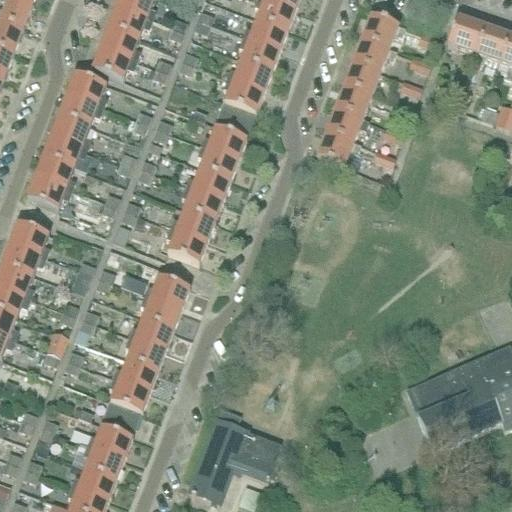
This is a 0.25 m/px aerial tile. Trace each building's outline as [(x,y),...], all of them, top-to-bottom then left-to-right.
[(32,10),(36,0),(10,0),(10,2),(32,10)] [(151,16),(155,3),(146,0),(120,0),(115,14),(152,28),(156,18),(151,16)] [(295,18),(301,0),(259,0),(258,3),(295,18)] [(0,28),(22,37),(32,10),(10,2),(4,19),(0,17),(0,28)] [(287,39),(295,18),(258,3),(254,13),(260,15),(256,26),(287,39)] [(149,37),(152,28),(115,14),(107,34),(139,46),(143,35),(149,37)] [(197,27),(210,32),(213,24),(200,19),(197,27)] [(361,46),(389,56),(395,41),(402,44),(405,35),(370,22),(361,46)] [(469,67),(482,32),(457,24),(453,35),(452,36),(450,40),(451,40),(447,51),(463,57),(460,64),(469,67)] [(171,35),(184,40),(187,30),(174,25),(171,35)] [(280,59),(287,39),(256,26),(251,37),(246,35),(243,45),(280,59)] [(202,53),(210,32),(197,27),(189,48),(202,53)] [(0,55),(13,61),(22,37),(0,28),(0,55)] [(495,68),(505,40),(482,32),(469,67),(482,71),(485,64),(495,68)] [(135,57),(139,46),(107,34),(99,55),(137,69),(140,60),(135,57)] [(180,49),(184,40),(171,35),(167,43),(180,49)] [(511,87),(511,42),(505,40),(495,68),(493,75),(506,80),(504,85),(511,87)] [(437,57),(440,48),(421,41),(418,49),(437,57)] [(272,79),(280,59),(243,45),(239,54),(244,57),(240,68),(272,79)] [(396,59),(389,56),(361,46),(353,69),(380,80),(385,65),(393,68),(396,59)] [(0,84),(4,86),(13,61),(0,55),(0,84)] [(133,78),(137,69),(99,55),(91,76),(123,88),(128,76),(133,78)] [(181,69),(194,73),(197,64),(185,60),(181,69)] [(428,80),(431,73),(412,66),(410,73),(428,80)] [(155,75),(169,80),(172,72),(159,67),(155,75)] [(264,100),(272,79),(240,68),(236,78),(230,76),(227,86),(264,100)] [(191,82),(194,73),(181,69),(178,77),(191,82)] [(371,103),(380,80),(353,69),(344,92),(371,103)] [(165,89),(169,80),(155,75),(152,84),(165,89)] [(405,89),(426,95),(429,85),(409,78),(405,89)] [(106,92),(88,85),(74,80),(66,102),(103,116),(107,107),(101,105),(106,92)] [(256,121),(264,100),(227,86),(223,95),(229,97),(224,109),(253,120),(256,121)] [(419,105),(423,97),(404,90),(401,97),(419,105)] [(362,127),(371,103),(344,92),(335,116),(362,127)] [(470,102),(459,98),(455,96),(449,116),(464,121),(470,102)] [(100,125),(103,116),(66,102),(58,122),(90,134),(94,123),(100,125)] [(246,140),(253,120),(224,109),(215,134),(239,143),(241,138),(246,140)] [(410,127),(413,120),(394,112),(391,120),(410,127)] [(494,132),(498,120),(494,119),(495,115),(486,112),(480,127),(494,132)] [(504,134),(510,115),(503,113),(496,132),(504,134)] [(369,129),(362,127),(335,116),(326,139),(353,150),(359,137),(365,139),(369,129)] [(204,130),(207,122),(195,117),(192,125),(204,130)] [(136,127),(149,133),(152,125),(139,120),(136,127)] [(86,146),(90,134),(58,122),(50,143),(88,157),(91,148),(86,146)] [(145,143),(149,133),(136,127),(132,138),(145,143)] [(156,136),(169,141),(172,132),(159,127),(156,136)] [(246,146),(239,143),(215,134),(210,146),(205,144),(201,153),(238,167),(246,146)] [(165,150),(169,141),(156,136),(152,145),(165,150)] [(401,151),(405,143),(385,136),(382,143),(401,151)] [(361,153),(353,150),(326,139),(317,163),(328,168),(328,169),(332,170),(333,170),(344,174),(350,159),(357,162),(361,153)] [(84,166),(88,157),(50,143),(42,163),(74,175),(79,164),(84,166)] [(138,161),(141,153),(130,149),(127,157),(138,161)] [(158,161),(162,153),(151,149),(147,157),(158,161)] [(230,188),(238,167),(201,153),(197,163),(203,165),(199,176),(230,188)] [(393,174),(396,166),(376,159),(374,167),(393,174)] [(120,169),(133,174),(136,166),(123,161),(120,169)] [(70,187),(74,175),(42,163),(34,184),(72,199),(75,189),(70,187)] [(129,184),(133,174),(120,169),(116,179),(129,184)] [(140,177),(153,182),(156,174),(143,169),(140,177)] [(222,208),(230,188),(199,176),(195,187),(189,185),(185,194),(222,208)] [(150,192),(153,182),(140,177),(136,187),(150,192)] [(105,211),(72,199),(34,184),(26,205),(57,217),(58,218),(63,206),(68,208),(101,220),(105,211)] [(215,229),(222,208),(185,194),(182,204),(188,206),(183,217),(204,225),(215,229)] [(105,211),(117,216),(121,207),(108,202),(105,211)] [(125,218),(137,222),(140,214),(128,209),(125,218)] [(114,225),(117,216),(105,211),(101,220),(114,225)] [(215,229),(204,225),(183,217),(179,228),(173,226),(170,236),(207,250),(215,229)] [(134,232),(137,222),(125,218),(121,227),(134,232)] [(45,253),(49,242),(17,229),(9,252),(46,266),(51,255),(45,253)] [(124,237),(118,235),(112,250),(120,253),(123,246),(124,237)] [(199,271),(207,250),(170,236),(166,245),(172,247),(167,259),(199,271)] [(42,277),(46,266),(9,252),(1,272),(33,285),(37,275),(42,277)] [(79,278),(92,283),(95,274),(82,269),(79,278)] [(30,294),(33,285),(1,272),(0,274),(0,295),(31,307),(35,296),(30,294)] [(99,286),(112,291),(116,282),(102,277),(99,286)] [(88,293),(92,283),(79,278),(75,287),(88,293)] [(181,317),(189,295),(158,283),(154,294),(149,292),(144,303),(181,317)] [(109,300),(112,291),(99,286),(95,295),(109,300)] [(31,307),(0,295),(0,318),(17,325),(21,316),(26,318),(31,307)] [(173,338),(181,317),(144,303),(140,314),(146,317),(142,326),(173,338)] [(63,319),(76,324),(80,315),(66,310),(63,319)] [(14,335),(17,325),(0,318),(0,342),(15,348),(19,337),(14,335)] [(83,326),(97,332),(100,323),(87,318),(83,326)] [(73,334),(76,324),(63,319),(59,329),(73,334)] [(93,341),(97,332),(83,326),(80,336),(93,341)] [(165,358),(173,338),(142,326),(138,335),(133,333),(129,344),(165,358)] [(86,354),(91,342),(80,338),(75,349),(86,354)] [(11,359),(15,348),(0,342),(0,366),(1,367),(5,357),(11,359)] [(158,379),(165,358),(129,344),(124,355),(130,358),(126,367),(158,379)] [(47,360),(61,365),(64,357),(51,351),(47,360)] [(511,358),(510,355),(510,353),(407,396),(410,405),(433,459),(501,430),(504,438),(511,434),(511,358)] [(67,368),(81,373),(84,364),(71,359),(67,368)] [(57,375),(61,365),(47,360),(44,370),(57,375)] [(150,399),(158,379),(126,367),(123,376),(117,374),(113,385),(150,399)] [(77,382),(81,373),(67,368),(64,377),(77,382)] [(31,397),(49,403),(59,378),(41,371),(31,397)] [(71,396),(75,386),(63,382),(60,391),(71,396)] [(142,421),(150,399),(113,385),(109,396),(114,399),(110,409),(139,420),(142,421)] [(15,401),(18,392),(6,388),(3,396),(15,401)] [(132,439),(139,420),(110,409),(101,433),(132,445),(125,442),(127,437),(132,439)] [(241,423),(222,416),(219,414),(214,425),(217,426),(189,500),(192,501),(191,502),(196,504),(196,502),(220,511),(233,475),(268,488),(282,452),(248,439),(237,434),(241,423)] [(90,429),(93,420),(81,416),(78,424),(90,429)] [(21,428),(35,433),(38,424),(25,419),(21,428)] [(42,436),(55,441),(58,432),(45,426),(42,436)] [(31,442),(35,433),(21,428),(18,437),(31,442)] [(124,467),(132,445),(101,433),(97,444),(91,442),(87,453),(124,467)] [(51,450),(55,441),(42,436),(38,445),(51,450)] [(116,487),(124,467),(87,453),(83,464),(88,466),(85,475),(116,487)] [(6,469),(19,474),(22,465),(9,460),(6,469)] [(26,476),(39,481),(43,471),(30,467),(26,476)] [(15,483),(19,474),(6,469),(2,478),(15,483)] [(108,508),(116,487),(85,475),(81,485),(76,483),(71,494),(108,508)] [(35,491),(39,481),(26,476),(23,486),(35,491)] [(251,484),(244,504),(260,509),(267,489),(251,484)] [(0,502),(7,505),(11,494),(0,489),(0,502)] [(106,511),(108,508),(71,494),(67,505),(73,507),(70,511),(106,511)]
